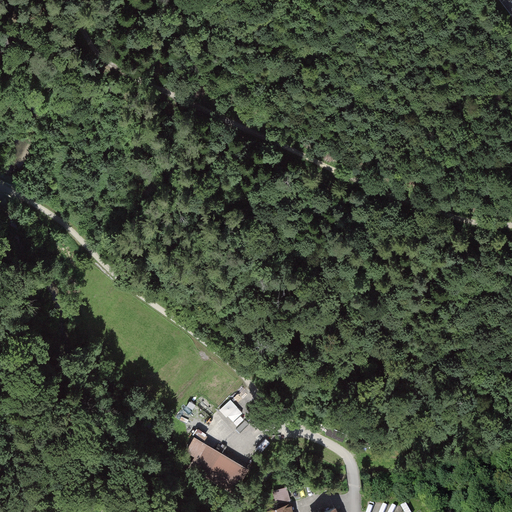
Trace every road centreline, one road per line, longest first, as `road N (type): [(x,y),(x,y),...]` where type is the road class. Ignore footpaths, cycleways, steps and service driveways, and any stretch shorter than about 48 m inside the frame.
road 1 (track): [(511,225),(353,181),(123,72),(80,24)]
road 2 (track): [(0,186),(49,215),(117,277),(205,339),(286,420),(353,466)]
